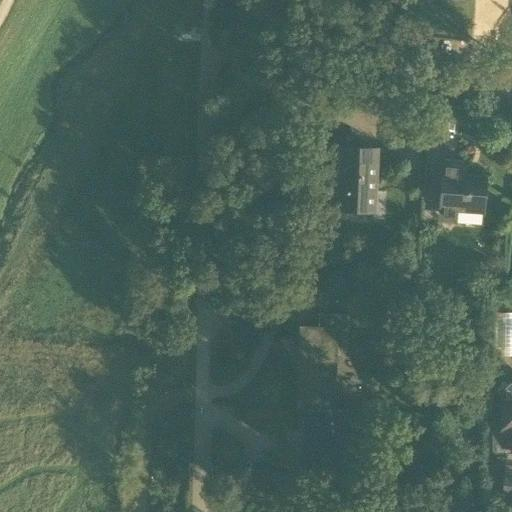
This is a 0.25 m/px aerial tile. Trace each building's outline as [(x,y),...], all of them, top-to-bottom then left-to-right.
[(332,209),(373,211),(376,149),(341,148),(340,190),(333,189),(332,209)] [(440,201),(440,209),(459,210),(484,212),(485,184),(486,176),(463,174),(456,174),(457,161),(448,161),(446,161),(444,161),(443,160),(443,162),(441,182),(441,186),(440,201)] [(498,202),(496,224),(505,225),(508,204),(498,202)] [(403,260),(400,280),(408,281),(411,260),(403,260)] [(335,410),(335,409),(339,328),(346,328),(346,314),(318,313),(318,327),(299,326),(299,340),(306,340),(305,381),(297,381),(296,409),(311,410),(335,410)] [(503,354),(511,352),(511,337),(501,339),(503,354)] [(500,419),(491,419),(491,451),(494,453),(511,453),(511,381),(510,383),(506,385),(504,388),(502,391),(501,395),(500,400),(500,419)] [(340,461),(345,461),(345,458),(350,459),(352,410),(335,409),(335,410),(311,410),(310,441),(303,440),(302,457),(340,458),(340,461)] [(511,480),(504,480),(503,494),(511,494),(511,480)] [(454,511),(453,497),(437,499),(438,511),(454,511)]
